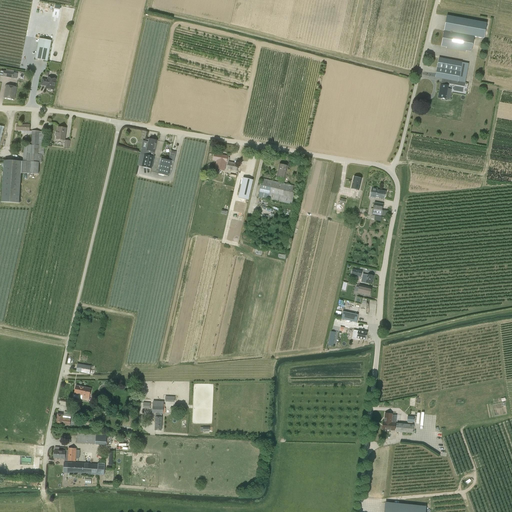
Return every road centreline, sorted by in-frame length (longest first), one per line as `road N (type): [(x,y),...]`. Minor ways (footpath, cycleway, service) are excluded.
road 1 (unclassified): [(42,487),(48,416),(119,122)]
road 2 (unclassified): [(358,511),(396,200),(388,171)]
road 3 (unclassified): [(119,122),(388,171)]
road 4 (unclassified): [(388,171),(436,0)]
road 5 (unclassified): [(0,108),(119,122)]
